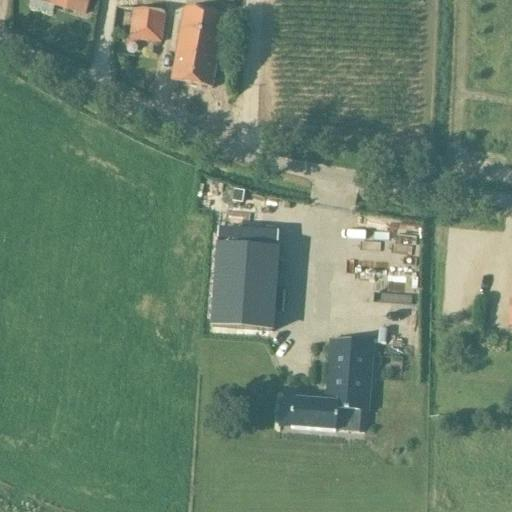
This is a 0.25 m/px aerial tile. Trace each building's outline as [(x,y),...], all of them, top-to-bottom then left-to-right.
[(32,0),(85,16),(89,0),(32,0)] [(184,11),(172,81),(213,88),(226,18),(209,15),(184,11)] [(133,12),(129,39),(162,45),(166,17),(133,12)] [(243,192),(233,190),(232,202),(242,204),(243,192)] [(219,241),(214,324),(273,329),(278,244),(219,241)] [(189,295),(208,299),(213,278),(193,274),(189,295)] [(329,342),(324,404),(293,401),(290,429),(336,433),(338,412),(369,414),(373,345),(329,342)]
